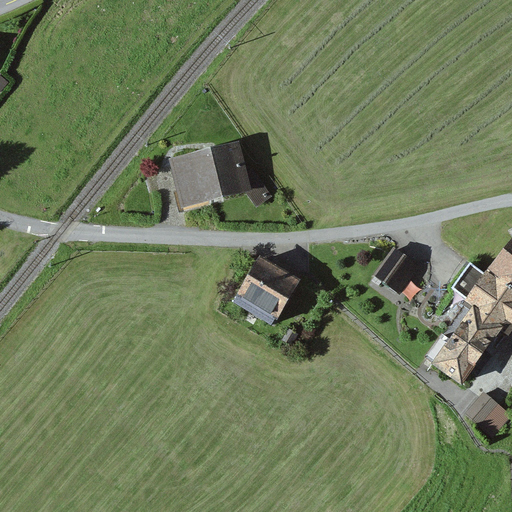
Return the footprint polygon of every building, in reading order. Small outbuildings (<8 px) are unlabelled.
[(241,147),(174,161),(184,210),(251,196),(241,147)] [(398,235),(378,264),(406,283),(425,254),(398,235)] [(462,387),(511,323),(511,244),(423,355),(462,387)] [(300,291),(265,265),(239,301),(274,326),(300,291)] [(511,403),(488,382),(469,404),(496,428),(511,410),(511,403)]
